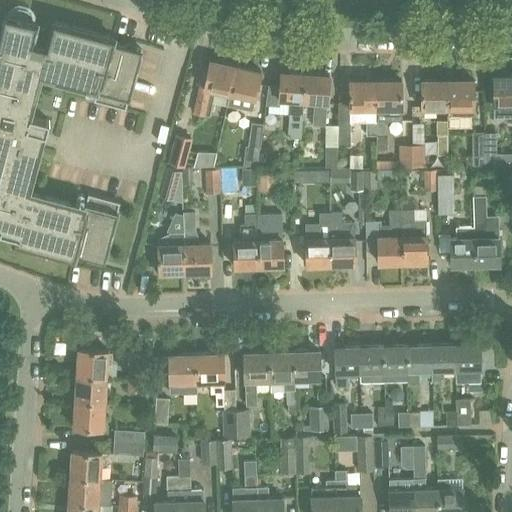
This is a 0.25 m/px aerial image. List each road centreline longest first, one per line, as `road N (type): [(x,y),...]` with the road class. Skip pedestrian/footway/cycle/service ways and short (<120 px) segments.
road 1 (residential): [(511,297),(119,306),(36,288)]
road 2 (residential): [(511,34),(287,34),(138,0)]
road 3 (residential): [(17,511),(36,288)]
